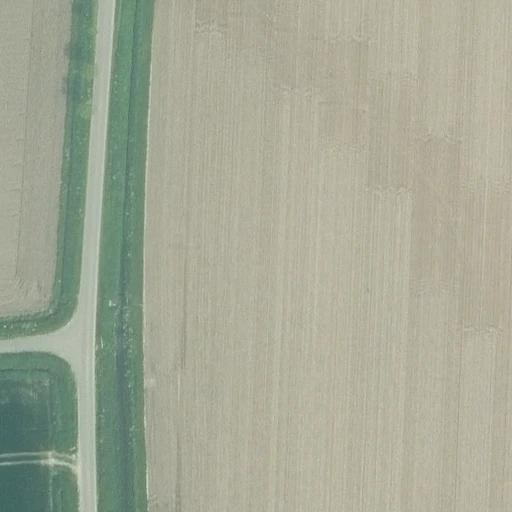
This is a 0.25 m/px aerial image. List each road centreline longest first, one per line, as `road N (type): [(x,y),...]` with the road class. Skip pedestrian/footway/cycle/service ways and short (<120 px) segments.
road 1 (unclassified): [(83,340),(104,0)]
road 2 (unclassified): [(85,511),(83,340)]
